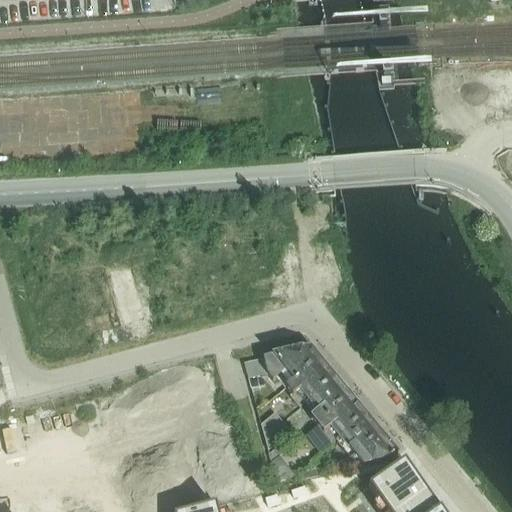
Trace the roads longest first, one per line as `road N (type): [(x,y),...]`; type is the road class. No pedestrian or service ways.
road 1 (residential): [(24,388),(319,309)]
road 2 (residential): [(475,511),(319,309)]
road 3 (residential): [(24,388),(56,511)]
